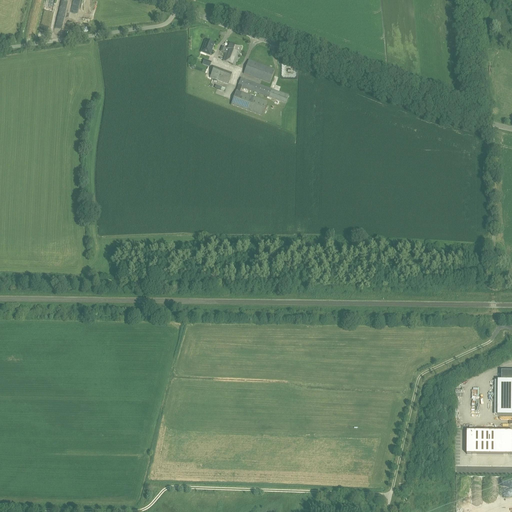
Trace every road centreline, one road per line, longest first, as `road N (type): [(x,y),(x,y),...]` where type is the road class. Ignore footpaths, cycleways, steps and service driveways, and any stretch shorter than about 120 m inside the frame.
road 1 (tertiary): [(176,6),(511,128)]
road 2 (track): [(493,325),(490,340),(417,378),(390,493)]
road 3 (unclassified): [(0,49),(160,26),(176,6)]
road 4 (track): [(493,123),(492,298)]
